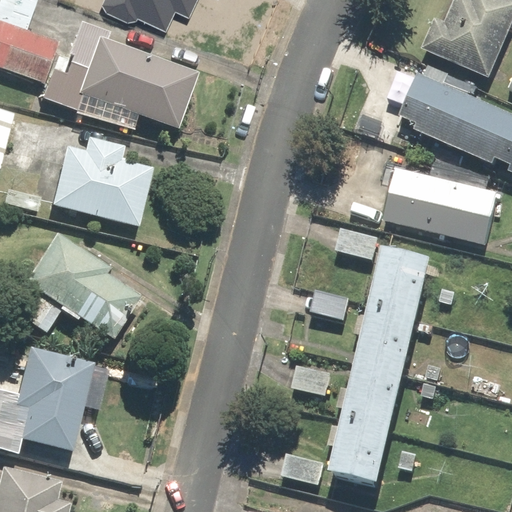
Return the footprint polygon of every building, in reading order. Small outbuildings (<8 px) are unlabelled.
[(0,69),(45,85),(60,44),(28,32),(39,0),(2,0),(0,6),(0,69)] [(200,0),(107,0),(109,7),(130,13),(137,13),(171,28),(180,7),(195,13),(200,0)] [(440,21),(427,51),(493,80),(511,36),(511,0),(460,0),(450,25),(440,21)] [(80,113),(85,98),(180,131),(200,74),(109,42),(112,34),(83,24),(72,57),(75,58),(69,76),(55,72),(45,101),(80,113)] [(511,115),(423,76),(404,118),(419,124),(416,130),(498,166),(501,160),(511,165),(511,115)] [(0,171),(2,172),(15,117),(0,113),(0,171)] [(69,149),(54,208),(140,229),(155,171),(123,163),(127,150),(90,140),(86,154),(69,149)] [(402,171),(389,223),(490,248),(503,195),(402,171)] [(43,196),(6,187),(1,205),(38,215),(43,196)] [(383,239),(343,231),(338,255),(378,264),(383,239)] [(64,310),(115,342),(142,298),(108,277),(112,271),(59,238),(13,311),(49,333),(64,310)] [(479,257),(449,251),(444,278),(473,284),(479,257)] [(344,453),(339,474),(388,486),(441,263),(392,252),(386,278),(382,276),(368,333),(373,334),(359,390),(354,388),(338,452),(344,453)] [(354,300),(321,292),(315,316),(348,323),(354,300)] [(23,441),(75,454),(96,366),(32,351),(18,406),(31,410),(23,441)] [(334,378),(302,370),(296,391),(329,399),(334,378)] [(328,465),(292,456),(286,478),(323,487),(328,465)] [(63,484),(5,470),(0,491),(0,511),(70,511),(72,505),(58,502),(63,484)]
